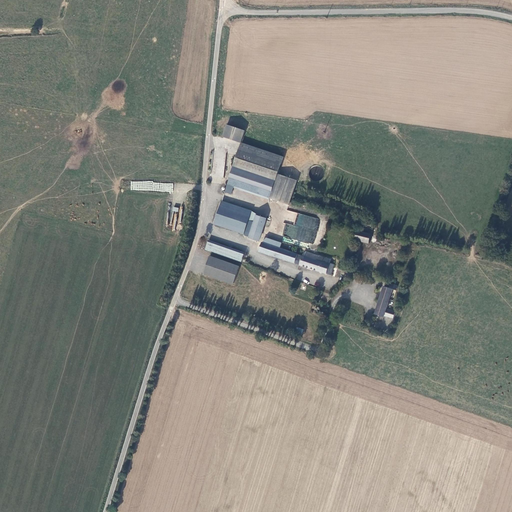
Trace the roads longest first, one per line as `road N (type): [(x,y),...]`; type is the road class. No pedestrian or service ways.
road 1 (unclassified): [(221,9),(511,17)]
road 2 (unknown): [(175,300),(309,346),(341,296),(370,295)]
road 3 (unknown): [(199,231),(330,281)]
